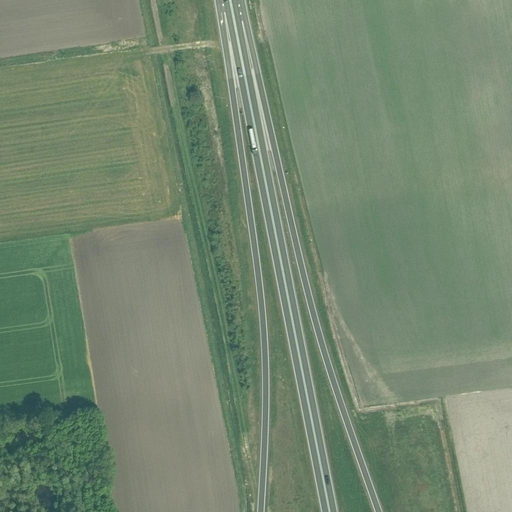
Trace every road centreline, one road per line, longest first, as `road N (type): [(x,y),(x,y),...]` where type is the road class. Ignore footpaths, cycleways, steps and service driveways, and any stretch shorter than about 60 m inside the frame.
road 1 (trunk): [(378,511),(322,347),(233,18)]
road 2 (trunk): [(330,511),(233,18)]
road 3 (trunk): [(233,18),(234,92),(260,299),(261,511)]
